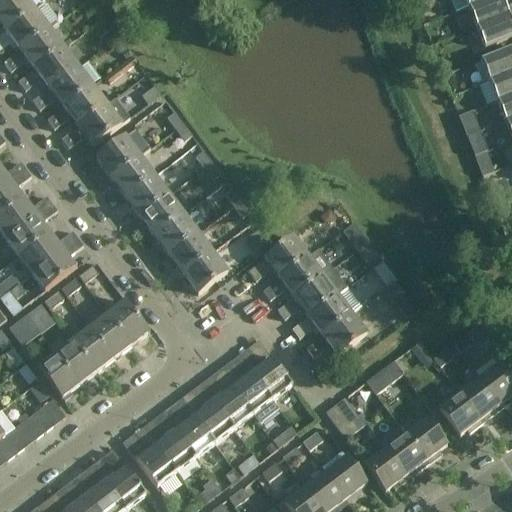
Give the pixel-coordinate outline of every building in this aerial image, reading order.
[(34,14),(24,0),(11,0),(0,8),(0,28),(5,36),(34,14)] [(449,0),(456,17),(469,12),(497,0),(449,0)] [(511,7),(505,10),(501,0),(497,0),(469,12),(477,31),(511,16),(511,7)] [(48,8),(43,7),(34,14),(5,36),(0,39),(0,54),(13,45),(20,55),(49,33),(57,26),(58,22),(48,8)] [(511,26),(511,16),(477,31),(485,52),(511,41),(511,26)] [(63,52),(49,33),(20,55),(3,67),(11,77),(27,64),(34,74),(63,52)] [(511,51),(495,59),(481,64),(490,85),(511,76),(511,51)] [(78,71),(63,52),(34,74),(18,86),(25,96),(41,84),(49,93),(78,71)] [(92,90),(78,71),(49,93),(32,105),(39,115),(56,103),(63,112),(92,90)] [(511,76),(490,85),(497,105),(511,99),(511,76)] [(107,109),(92,90),(63,112),(47,125),(54,134),(70,122),(77,131),(107,109)] [(511,99),(497,105),(505,125),(511,122),(511,99)] [(115,103),(107,109),(77,131),(61,144),(68,153),(85,141),(92,151),(130,123),(115,103)] [(183,129),(174,117),(167,123),(176,134),(183,129)] [(192,141),(183,129),(176,134),(185,146),(192,141)] [(150,153),(135,134),(96,163),(111,183),(140,161),(150,153)] [(196,161),(205,173),(212,167),(203,156),(196,161)] [(154,180),(140,161),(111,183),(125,202),(154,180)] [(0,193),(26,174),(20,167),(5,178),(0,171),(0,193)] [(220,179),(212,167),(205,173),(213,184),(220,179)] [(31,181),(26,174),(0,193),(0,220),(23,203),(16,193),(31,181)] [(169,200),(154,180),(125,202),(140,222),(169,200)] [(240,206),(232,194),(225,199),(233,211),(240,206)] [(184,219),(169,200),(140,222),(154,241),(184,219)] [(51,208),(46,201),(31,213),(23,203),(0,220),(0,237),(5,243),(51,208)] [(249,217),(240,206),(233,211),(242,223),(249,217)] [(57,216),(51,208),(5,243),(18,261),(49,237),(42,227),(57,216)] [(198,238),(184,219),(154,241),(169,260),(198,238)] [(270,245),(261,233),(254,238),(263,250),(270,245)] [(77,243),(72,236),(57,247),(49,237),(18,261),(31,278),(77,243)] [(212,257),(198,238),(169,260),(183,279),(212,257)] [(308,261),(294,242),(248,276),(255,286),(272,274),(279,283),(308,261)] [(83,250),(77,243),(31,278),(44,296),(76,272),(68,262),(83,250)] [(318,253),(308,261),(279,283),(263,296),(270,305),(286,293),(293,302),(332,273),(318,253)] [(227,277),(212,257),(183,279),(198,299),(227,277)] [(98,278),(92,270),(78,281),(84,288),(98,278)] [(347,293),(332,273),(293,302),(277,315),(284,324),(301,312),(308,322),(347,293)] [(372,284),(370,285),(379,297),(386,291),(377,278),(371,283),(372,284)] [(81,291),(75,283),(61,294),(67,301),(81,291)] [(361,312),(347,293),(308,322),(291,334),(299,344),(315,331),(322,341),(351,319),(351,318),(361,312)] [(64,304),(58,296),(44,307),(49,315),(64,304)] [(149,338),(124,305),(106,319),(131,351),(149,338)] [(46,317),(40,309),(26,320),(32,327),(46,317)] [(131,351),(106,319),(89,332),(114,364),(131,351)] [(366,339),(351,319),(322,341),(306,353),(313,363),(330,350),(337,361),(366,339)] [(28,330),(22,323),(8,333),(14,341),(28,330)] [(114,364),(89,332),(72,344),(97,377),(114,364)] [(10,349),(0,335),(0,351),(2,355),(10,349)] [(473,347),(467,338),(454,348),(460,357),(473,347)] [(97,377),(72,344),(55,357),(80,390),(97,377)] [(268,359),(258,346),(251,352),(261,365),(268,359)] [(23,366),(13,352),(5,358),(15,372),(23,366)] [(453,362),(447,353),(433,363),(440,372),(453,362)] [(80,390),(55,357),(37,371),(62,404),(80,390)] [(511,365),(509,361),(500,367),(480,383),(503,413),(511,405),(511,365)] [(292,391),(271,363),(251,378),(272,406),(292,391)] [(366,387),(376,400),(403,379),(394,366),(366,387)] [(36,383),(26,369),(18,375),(28,389),(36,383)] [(226,370),(219,375),(229,389),(236,383),(226,370)] [(229,389),(219,375),(212,380),(222,394),(229,389)] [(278,413),(272,406),(251,378),(232,393),(253,420),(259,428),(278,413)] [(503,413),(480,383),(460,399),(482,428),(483,428),(481,424),(486,420),(489,423),(503,413)] [(49,400),(39,386),(31,392),(41,406),(49,400)] [(253,420),(232,393),(213,407),(234,434),(253,420)] [(188,399),(182,403),(192,417),(198,412),(188,399)] [(482,428),(460,399),(439,414),(459,441),(466,435),(469,438),(482,428)] [(192,417),(182,403),(174,409),(184,423),(184,429),(174,436),(195,463),(214,449),(194,422),(194,421),(192,417)] [(358,421),(344,403),(335,410),(348,428),(358,421)] [(65,422),(52,404),(42,412),(56,429),(65,422)] [(234,434),(213,407),(194,421),(194,422),(214,449),(234,434)] [(348,428),(335,410),(325,417),(339,435),(348,428)] [(56,429),(42,412),(32,420),(45,437),(56,429)] [(0,443),(13,434),(14,433),(0,415),(0,443)] [(45,437),(32,420),(22,427),(35,445),(45,437)] [(339,435),(345,444),(364,429),(358,421),(348,428),(339,435)] [(426,423),(405,439),(428,469),(442,459),(440,455),(447,450),(426,423)] [(35,445),(22,427),(14,433),(13,434),(26,452),(35,445)] [(149,428),(143,433),(176,478),(195,463),(174,436),(165,443),(160,441),(149,428)] [(176,478),(143,433),(136,438),(146,452),(146,458),(136,465),(157,492),(176,478)] [(26,452),(13,434),(3,441),(16,459),(26,452)] [(322,446),(316,437),(303,447),(309,456),(322,446)] [(428,469),(405,439),(385,454),(408,484),(409,483),(407,480),(412,476),(415,479),(428,469)] [(16,459),(3,441),(0,443),(0,457),(7,466),(16,459)] [(302,461),(296,452),(282,462),(289,471),(302,461)] [(408,484),(385,454),(365,470),(385,497),(392,491),(394,495),(408,484)] [(366,489),(346,462),(325,478),(347,508),(362,497),(359,494),(366,489)] [(99,466),(93,471),(103,484),(109,479),(99,466)] [(281,476),(275,468),(262,478),(268,486),(281,476)] [(103,484),(93,471),(85,476),(96,489),(103,484)] [(130,511),(145,501),(125,473),(105,488),(123,511),(130,511)] [(341,511),(347,508),(325,478),(305,493),(319,511),(341,511)] [(123,511),(105,488),(86,503),(92,511),(123,511)] [(248,501),(242,493),(228,503),(235,511),(248,501)] [(319,511),(305,493),(285,508),(287,511),(319,511)] [(61,494),(55,499),(64,511),(65,511),(71,508),(61,494)] [(64,511),(55,499),(47,505),(52,511),(64,511)] [(92,511),(86,503),(73,511),(92,511)]
